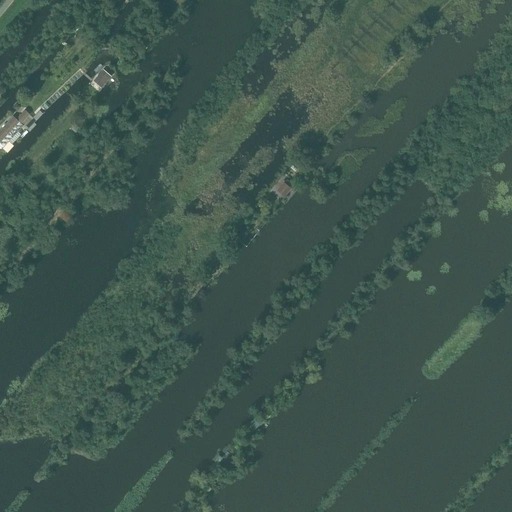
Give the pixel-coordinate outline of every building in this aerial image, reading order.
[(97,80),(103,85),(110,75),(105,71),(97,80)] [(30,114),(25,110),(16,119),(13,116),(0,130),(0,146),(2,149),(24,126),(21,124),(30,114)] [(291,188),(284,182),(277,191),(284,197),(291,188)] [(254,414),(246,425),(255,432),(263,421),(254,414)] [(226,451),(215,463),(224,471),(235,459),(226,451)]
